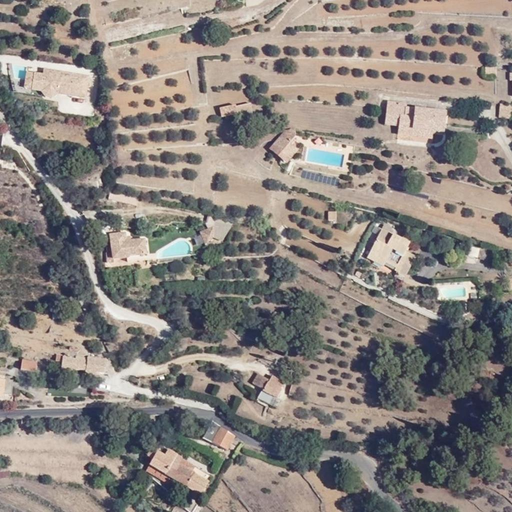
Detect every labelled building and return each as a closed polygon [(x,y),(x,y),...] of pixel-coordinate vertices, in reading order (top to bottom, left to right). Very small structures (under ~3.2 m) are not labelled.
[(86,99),(88,75),(43,69),(42,72),(26,70),(23,90),(40,92),(44,98),(52,98),(58,94),(86,99)] [(220,102),(221,111),(252,104),(249,96),(240,99),(239,96),(220,102)] [(402,126),(419,127),(434,128),(434,109),(432,106),(393,104),(393,97),(377,97),(376,109),(387,108),(387,123),(387,132),(401,132),(402,126)] [(494,103),(493,120),(511,120),(511,103),(494,103)] [(387,108),(376,109),(376,122),(387,123),(387,108)] [(418,134),(419,127),(402,126),(401,132),(402,134),(418,134)] [(274,153),(287,165),(299,151),(290,143),(295,137),(295,130),(285,130),(279,138),(282,139),(274,153)] [(256,145),(274,153),(282,139),(279,138),(265,131),(256,145)] [(318,161),(319,151),(307,150),(306,159),(318,161)] [(327,212),(327,221),(335,221),(335,211),(327,212)] [(237,220),(216,215),(215,228),(201,232),(207,248),(214,239),(223,242),(237,220)] [(46,220),(35,225),(42,238),(54,233),(46,220)] [(402,238),(382,228),(367,258),(383,267),(385,263),(395,269),(395,271),(404,277),(416,257),(406,251),(415,235),(406,230),(402,238)] [(126,233),(112,234),(109,235),(112,259),(147,255),(145,238),(131,239),(130,236),(127,237),(126,233)] [(494,246),(476,241),(475,253),(492,257),(494,246)] [(451,285),(452,297),(477,296),(476,284),(451,285)] [(88,359),(63,356),(61,372),(74,373),(74,371),(84,372),(84,375),(96,377),(97,374),(104,375),(106,359),(88,357),(88,359)] [(37,363),(23,360),(21,369),(36,372),(37,363)] [(258,374),(253,381),(253,382),(263,387),(258,399),(273,406),(282,390),(280,389),(284,382),(272,375),(275,371),(264,365),(259,374),(258,374)] [(12,381),(0,380),(0,400),(4,401),(4,396),(11,396),(12,381)] [(235,436),(213,422),(207,432),(203,430),(202,433),(227,450),(235,436)] [(147,457),(153,460),(158,452),(153,449),(147,457)] [(158,452),(153,460),(150,465),(167,475),(163,481),(182,492),(185,486),(200,495),(201,495),(208,483),(191,472),(194,468),(176,456),(178,454),(168,449),(164,455),(158,452)] [(12,473),(12,464),(0,464),(0,474),(12,473)] [(167,475),(150,465),(146,470),(163,481),(167,475)] [(196,500),(200,495),(185,486),(182,492),(196,500)]
